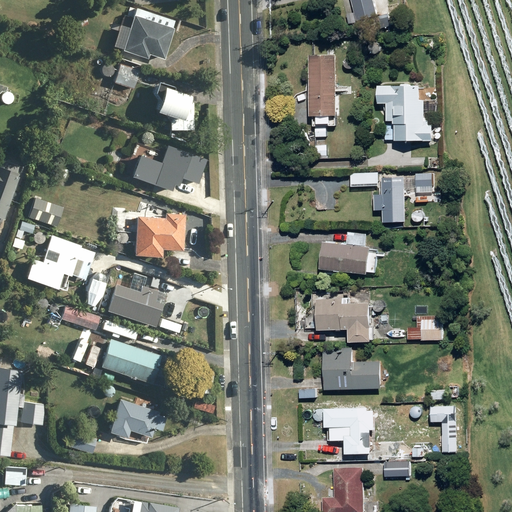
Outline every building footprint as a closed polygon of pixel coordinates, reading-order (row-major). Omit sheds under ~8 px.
[(352,0),(356,14),(376,9),(373,0),(352,0)] [(397,3),(396,0),(379,0),(382,10),(389,9),(388,5),(397,3)] [(120,49),(117,58),(139,65),(141,57),(143,58),(145,52),(160,58),(170,27),(169,27),(172,20),(137,8),(135,15),(130,14),(126,26),(116,23),(109,45),(120,49)] [(83,16),(76,18),(79,26),(86,23),(83,16)] [(310,55),(310,116),(313,116),(313,126),(336,126),(336,115),(338,115),(337,55),(310,55)] [(112,64),(101,62),(98,75),(109,77),(112,64)] [(116,63),(110,81),(130,88),(136,70),(116,63)] [(158,85),(150,110),(166,115),(166,129),(189,129),(189,97),(183,97),(184,94),(158,85)] [(425,125),(425,100),(419,100),(420,86),(379,86),(379,103),(386,103),(386,140),(433,140),(434,125),(425,125)] [(156,163),(138,156),(131,176),(167,189),(171,191),(173,184),(178,186),(181,177),(197,183),(199,178),(206,160),(187,153),(167,146),(160,164),(156,163)] [(327,146),(316,147),(317,157),(328,157),(327,146)] [(0,206),(15,165),(0,159),(0,206)] [(351,174),(351,188),(379,187),(379,173),(351,174)] [(433,174),(417,174),(417,193),(434,192),(433,174)] [(384,195),(375,195),(375,210),(383,210),(383,222),(406,221),(405,177),(383,178),(384,195)] [(16,203),(24,182),(18,179),(10,201),(16,203)] [(44,213),(32,209),(29,219),(41,222),(44,213)] [(132,215),(130,254),(157,256),(158,248),(178,250),(181,213),(162,212),(161,217),(132,215)] [(19,220),(17,226),(25,228),(27,222),(19,220)] [(324,242),(321,269),(368,275),(371,247),(364,246),(365,235),(349,233),(348,245),(324,242)] [(28,257),(21,276),(52,288),(52,286),(63,290),(69,274),(82,279),(92,251),(77,246),(77,245),(48,234),(38,261),(28,257)] [(171,251),(170,267),(188,269),(190,253),(171,251)] [(141,291),(117,284),(109,312),(157,325),(166,293),(142,286),(141,291)] [(40,311),(46,300),(37,295),(31,306),(40,311)] [(317,300),(318,330),(349,329),(350,342),(371,341),(369,302),(349,303),(349,298),(317,300)] [(63,305),(58,318),(93,329),(97,316),(63,305)] [(444,320),(422,321),(422,340),(444,340),(444,320)] [(96,365),(148,382),(157,355),(105,338),(96,365)] [(97,349),(89,345),(81,364),(89,367),(97,349)] [(353,349),(325,350),(326,391),(382,389),(381,361),(353,362),(353,349)] [(19,394),(14,393),(17,370),(0,367),(0,455),(6,456),(11,423),(9,423),(12,406),(17,406),(19,394)] [(435,390),(437,400),(458,396),(456,386),(435,390)] [(379,395),(362,394),(362,402),(379,402),(379,395)] [(155,411),(116,398),(105,431),(124,437),(126,430),(147,436),(150,427),(159,430),(163,417),(154,414),(155,411)] [(18,422),(39,425),(42,404),(21,401),(18,422)] [(372,429),(376,429),(376,410),(368,410),(368,408),(325,409),(325,428),(353,427),(353,436),(345,436),(346,454),(373,453),(372,429)] [(67,430),(63,445),(89,453),(93,438),(67,430)] [(413,457),(424,457),(424,449),(413,449),(413,457)] [(410,461),(386,462),(386,477),(410,476),(410,461)] [(3,466),(2,484),(22,485),(23,467),(3,466)] [(364,511),(364,468),(335,468),(336,498),(327,498),(327,511),(364,511)] [(122,492),(122,504),(135,505),(135,493),(122,492)]
